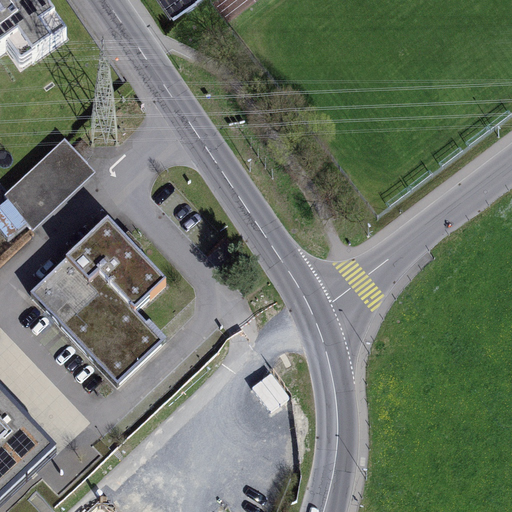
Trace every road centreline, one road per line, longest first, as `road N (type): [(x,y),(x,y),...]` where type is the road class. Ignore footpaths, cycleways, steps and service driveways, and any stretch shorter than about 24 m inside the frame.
road 1 (residential): [(104,0),(314,314)]
road 2 (residential): [(314,314),(511,160)]
road 3 (residential): [(314,314),(332,375),(337,433),(324,511)]
